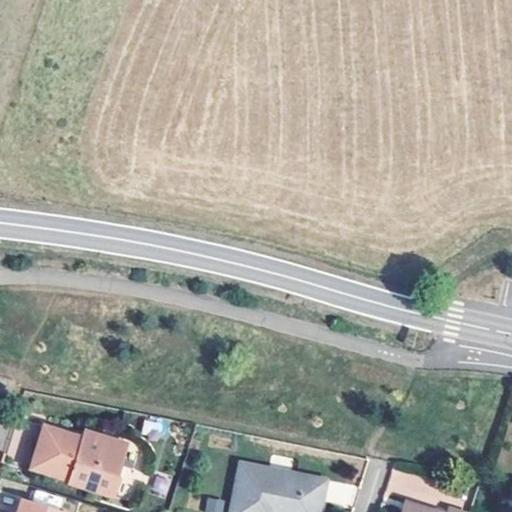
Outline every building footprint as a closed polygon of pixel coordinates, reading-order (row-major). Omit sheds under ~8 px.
[(84,434),(94,420),(74,414),(69,429),(84,434)] [(109,425),(94,420),(84,434),(69,429),(30,418),(17,460),(56,471),(55,475),(101,489),(107,470),(104,469),(113,444),(109,425)] [(321,501),(324,481),(242,465),(233,511),(321,511),(323,501),(321,501)] [(51,511),(53,505),(6,492),(0,511),(51,511)] [(221,511),(224,501),(208,498),(205,511),(221,511)] [(442,511),(408,502),(405,511),(408,511),(442,511)]
